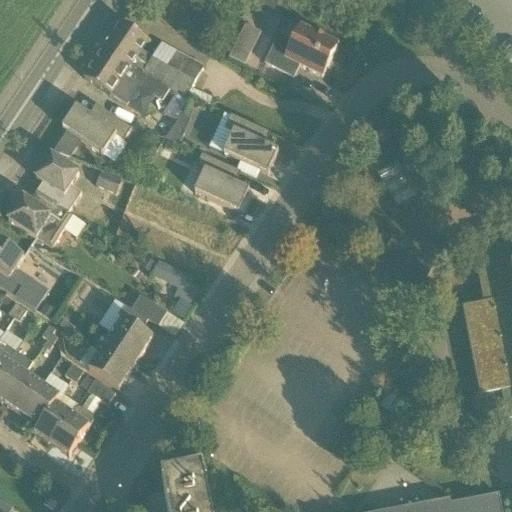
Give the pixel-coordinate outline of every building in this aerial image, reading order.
[(148,43),(123,26),(122,26),(104,52),(143,78),(165,88),(164,90),(187,103),(200,79),(204,70),(161,47),(153,60),(142,53),(148,43)] [(278,43),(266,67),(294,81),(300,69),(323,80),(338,49),(301,31),(292,50),(278,43)] [(165,88),(143,78),(104,52),(84,81),(111,99),(126,109),(140,89),(157,100),(164,90),(165,88)] [(77,111),(63,132),(68,135),(82,144),(103,159),(116,139),(124,144),(132,133),(101,112),(93,123),(77,111)] [(224,157),(268,177),(278,155),(260,146),(265,134),(231,119),(225,132),(234,136),(224,157)] [(186,133),(175,129),(166,141),(180,147),(186,133)] [(68,135),(55,155),(71,161),(82,144),(68,135)] [(195,196),(239,216),(250,194),(231,186),(237,174),(203,158),(197,171),(205,175),(195,196)] [(69,217),(82,197),(71,190),(79,178),(51,160),(36,182),(43,187),(37,197),(58,211),(69,217)] [(380,173),(395,206),(416,196),(402,163),(380,173)] [(94,189),(115,198),(122,184),(100,175),(94,189)] [(350,194),(341,207),(372,227),(381,213),(350,194)] [(73,219),(69,217),(58,211),(37,197),(30,206),(24,202),(9,225),(37,243),(37,242),(52,252),(73,219)] [(381,261),(388,265),(401,245),(394,241),(381,261)] [(0,244),(0,276),(1,277),(0,278),(0,290),(36,314),(49,295),(16,273),(25,261),(11,252),(0,244)] [(511,511),(511,247),(474,255),(484,307),(463,311),(480,399),(501,395),(507,424),(511,423),(511,511),(502,511),(500,498),(452,507),(451,503),(402,511),(210,511),(204,475),(162,483),(162,484),(167,511),(511,511)] [(160,264),(152,280),(178,292),(175,298),(193,306),(198,295),(190,291),(194,281),(160,264)] [(141,300),(132,314),(149,324),(148,325),(158,331),(168,317),(141,300)] [(45,307),(40,315),(50,322),(56,314),(45,307)] [(15,323),(22,312),(17,308),(10,319),(15,323)] [(149,324),(132,314),(125,309),(119,319),(124,322),(112,339),(142,359),(154,342),(142,334),(148,325),(149,324)] [(22,312),(15,323),(20,327),(28,315),(22,312)] [(72,337),(72,336),(75,331),(64,324),(61,329),(65,332),(72,337)] [(43,341),(48,345),(53,338),(53,339),(56,334),(50,330),(43,341)] [(65,332),(61,338),(72,345),(76,339),(72,336),(72,337),(65,332)] [(48,345),(45,349),(51,353),(58,342),(53,339),(53,338),(48,345)] [(101,356),(131,376),(142,359),(112,339),(101,356)] [(0,382),(10,367),(9,367),(16,356),(0,344),(0,382)] [(0,403),(6,408),(26,378),(27,379),(34,367),(17,356),(10,367),(0,382),(0,403)] [(131,376),(101,356),(89,373),(119,393),(131,376)] [(71,384),(78,373),(73,369),(66,380),(71,384)] [(78,373),(71,384),(77,387),(84,376),(78,373)] [(23,419),(43,390),(27,379),(26,378),(6,408),(23,419)] [(93,400),(108,410),(116,398),(96,384),(88,395),(94,399),(93,400)] [(60,401),(43,390),(23,419),(39,430),(40,431),(56,407),(60,401)] [(72,418),(56,407),(40,431),(39,430),(35,437),(52,449),(72,418)] [(70,460),(90,430),(94,424),(92,418),(83,412),(76,413),(73,419),(72,418),(52,449),(70,460)]
